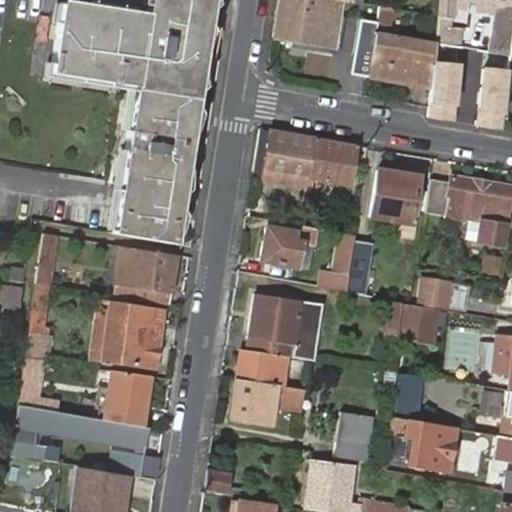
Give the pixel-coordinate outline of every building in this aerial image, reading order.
[(202,18),(143,10),(143,12),(105,7),(59,0),(48,67),(132,80),(115,196),(176,203),(182,160),(162,157),(165,140),(177,142),(178,135),(185,136),(197,52),(178,50),(180,37),(199,39),(200,36),(202,18)] [(203,10),(204,0),(144,0),(145,0),(143,10),(202,18),(203,10)] [(278,0),(273,41),(331,50),(333,38),(324,36),(329,5),(338,6),(337,12),(360,17),(356,54),(371,56),(374,35),(378,7),(348,2),(337,0),(278,0)] [(511,0),(439,0),(438,16),(450,19),(451,6),(451,0),(472,0),(500,5),(499,14),(496,50),(503,51),(502,56),(508,55),(511,0)] [(472,0),(451,0),(451,6),(499,14),(500,5),(472,0)] [(324,36),(333,38),(337,12),(338,6),(329,5),(324,36)] [(374,35),(371,56),(408,62),(412,41),(374,35)] [(197,52),(199,39),(180,37),(178,50),(197,52)] [(371,56),(367,77),(430,87),(433,61),(435,45),(412,41),(408,62),(371,56)] [(352,74),(367,77),(371,56),(356,54),(352,74)] [(459,64),(433,61),(430,87),(426,118),(453,121),(459,64)] [(508,71),(477,67),(471,127),(501,130),(508,71)] [(315,140),(271,132),(263,176),(300,182),(297,200),(305,201),(307,187),(315,140)] [(182,160),(185,136),(178,135),(177,142),(165,140),(162,157),(182,160)] [(358,147),(315,140),(307,187),(314,188),(315,180),(350,186),(358,147)] [(377,170),(369,216),(410,223),(418,178),(377,170)] [(451,183),(431,180),(425,214),(469,222),(481,224),(478,243),(501,247),(511,189),(451,178),(451,183)] [(114,203),(113,210),(174,218),(175,211),(176,203),(115,196),(114,203)] [(270,206),(268,220),(295,225),(297,210),(270,206)] [(109,234),(170,244),(174,218),(113,210),(109,234)] [(466,241),(478,243),(481,224),(469,222),(466,241)] [(266,227),(260,260),(295,267),(300,242),(291,240),(292,232),(266,227)] [(355,234),(338,232),(331,272),(322,271),(318,287),(345,292),(355,234)] [(47,286),(54,237),(41,235),(34,284),(47,286)] [(376,266),(366,264),(370,244),(356,241),(346,290),(371,295),(376,266)] [(114,298),(168,305),(176,256),(121,248),(118,266),(125,268),(121,287),(116,285),(114,298)] [(125,268),(118,266),(116,285),(121,287),(125,268)] [(420,280),(416,303),(445,308),(449,285),(420,280)] [(0,284),(0,313),(17,315),(19,286),(0,284)] [(34,284),(23,357),(36,359),(47,286),(34,284)] [(245,351),(286,358),(291,358),(300,301),(255,293),(245,351)] [(400,331),(404,303),(390,301),(386,329),(400,331)] [(438,309),(410,305),(404,303),(400,331),(399,339),(432,344),(438,309)] [(121,305),(113,363),(154,369),(163,312),(121,305)] [(511,392),(511,338),(497,337),(492,371),(508,373),(507,392),(511,392)] [(240,350),(236,379),(276,385),(281,386),(286,358),(245,351),(240,350)] [(23,359),(16,399),(16,405),(31,408),(38,359),(36,359),(23,357),(23,359)] [(140,427),(144,397),(135,396),(139,375),(109,371),(101,420),(140,427)] [(144,397),(147,377),(139,375),(135,396),(144,397)] [(276,385),(236,379),(229,418),(270,425),(273,405),(299,409),(302,389),(281,386),(276,385)] [(511,392),(507,392),(504,392),(498,432),(511,433),(511,392)] [(8,457),(40,462),(42,447),(26,443),(29,430),(143,450),(147,428),(140,427),(101,420),(31,408),(16,405),(8,457)] [(334,459),(369,464),(377,417),(342,412),(334,459)] [(415,423),(390,420),(388,432),(411,436),(407,465),(447,471),(453,432),(415,426),(415,423)] [(511,439),(493,437),(490,460),(511,463),(511,439)] [(136,511),(118,508),(118,505),(78,499),(77,497),(19,488),(22,474),(38,477),(40,462),(8,457),(1,503),(51,511),(136,511)] [(402,511),(403,507),(366,501),(365,507),(344,503),(350,466),(313,459),(306,509),(325,511),(402,511)] [(225,493),(227,471),(202,469),(201,491),(225,493)] [(501,493),(511,494),(511,475),(505,474),(501,493)] [(239,501),(237,511),(271,511),(272,507),(239,501)]
